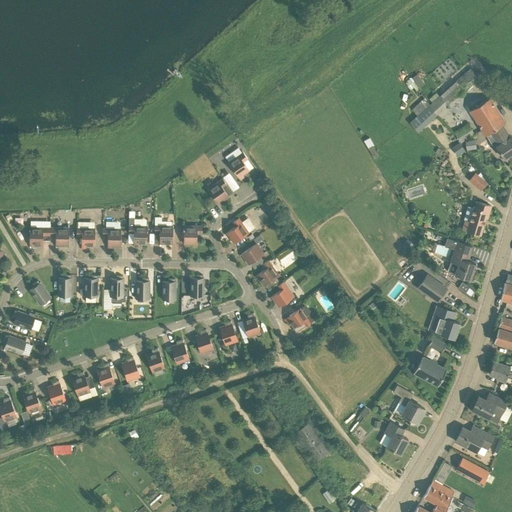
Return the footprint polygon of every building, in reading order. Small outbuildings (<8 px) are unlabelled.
[(410,122),(419,132),(477,80),(470,68),(430,104),(424,98),(411,109),(417,116),(410,122)] [(416,83),(420,87),(425,84),(421,79),(416,83)] [(494,148),(496,146),(504,158),(511,152),(511,137),(510,138),(502,125),(506,123),(490,98),(469,111),(486,136),(494,148)] [(467,124),(454,133),(461,143),(475,135),(467,124)] [(475,139),(466,141),(467,150),(476,148),(475,139)] [(465,151),(459,143),(452,147),(458,156),(465,151)] [(248,158),(244,153),(243,152),(228,162),(241,180),(244,177),(242,175),(249,170),(243,161),(248,158)] [(476,172),(469,180),(481,191),(488,183),(476,172)] [(229,173),(222,177),(223,178),(208,189),(220,206),(224,204),(222,201),(229,196),(228,196),(233,193),(232,191),(238,186),(229,173)] [(469,221),(465,220),(463,229),(480,234),(483,224),(484,224),(485,221),(484,221),(485,217),(487,218),(491,206),(477,202),(476,207),(474,206),(469,221)] [(146,223),(146,226),(134,226),(134,218),(129,217),(129,225),(129,232),(134,232),(134,246),(135,244),(147,244),(147,223),(146,223)] [(255,228),(248,218),(241,222),(238,217),(233,221),(236,226),(224,233),(224,234),(227,232),(234,242),(255,228)] [(86,249),(86,246),(94,246),(95,225),(94,225),(94,222),(78,221),(78,228),(77,228),(77,236),(82,236),(82,249),(86,249)] [(106,221),(106,228),(103,228),(103,236),(108,236),(108,249),(112,249),(112,246),(121,247),(121,228),(120,227),(120,221),(106,221)] [(172,222),(172,225),(155,225),(155,228),(155,231),(155,232),(160,232),(160,246),(160,243),(172,243),(173,223),(172,222)] [(31,248),(31,245),(43,245),(43,224),(42,224),(42,227),(30,227),(30,248),(31,248)] [(57,248),(57,245),(69,246),(69,225),(68,225),(68,227),(56,227),(56,248),(57,248)] [(202,226),(192,226),(184,226),(184,244),(193,244),(193,247),(197,247),(197,233),(202,233),(202,226)] [(260,234),(253,239),(256,243),(257,243),(263,239),(260,234)] [(456,240),(456,241),(447,238),(445,246),(454,249),(450,260),(457,262),(453,273),(471,279),(476,264),(467,261),(472,246),(456,240)] [(264,253),(257,243),(256,243),(239,255),(242,254),(249,264),(250,262),(254,267),(264,260),(260,255),(264,253)] [(264,285),(265,284),(269,288),(279,281),(275,276),(278,274),(268,259),(263,262),(267,268),(254,276),(254,277),(257,275),(264,285)] [(416,287),(437,302),(447,287),(427,272),(416,287)] [(58,295),(60,295),(69,295),(72,295),(71,295),(71,278),(72,278),(72,277),(71,277),(71,275),(64,274),(64,277),(58,277),(58,278),(59,278),(58,295)] [(182,277),(182,295),(204,295),(203,295),(203,278),(204,278),(204,277),(203,277),(203,275),(196,274),(196,277),(182,277)] [(84,296),(86,296),(95,296),(98,296),(98,295),(97,295),(97,278),(98,278),(97,278),(97,275),(90,275),(90,278),(84,278),(85,278),(84,289),(84,294),(84,295),(84,296)] [(123,278),(123,275),(116,275),(116,278),(110,278),(110,279),(111,279),(110,295),(110,296),(112,296),(112,303),(122,303),(122,301),(125,301),(125,296),(124,296),(123,296),(123,279),(124,279),(124,278),(123,278)] [(149,281),(149,278),(142,278),(142,280),(136,280),(136,281),(137,281),(136,298),(150,299),(150,298),(149,298),(149,281),(150,281),(149,281)] [(175,281),(175,278),(168,278),(168,281),(162,281),(163,281),(162,298),(162,299),(176,299),(176,298),(175,298),(175,282),(176,282),(176,281),(175,281)] [(39,283),(38,280),(32,284),(34,286),(29,290),(29,291),(30,290),(40,304),(39,304),(40,305),(51,296),(50,296),(40,283),(41,282),(40,282),(39,283)] [(279,306),(293,296),(283,281),(277,285),(280,289),(269,297),(270,298),(272,296),(279,306)] [(462,282),(458,287),(459,288),(465,292),(466,293),(470,287),(462,281),(462,282)] [(511,284),(505,283),(500,300),(507,302),(511,303),(511,284)] [(294,327),(302,321),(305,325),(311,321),(301,306),(284,319),(286,322),(289,320),(294,327)] [(455,312),(446,309),(437,306),(428,329),(454,338),(459,323),(452,320),(455,312)] [(30,330),(31,328),(35,316),(34,316),(34,317),(18,311),(18,310),(17,311),(15,310),(13,317),(15,318),(13,324),(14,324),(14,323),(30,329),(30,330)] [(260,332),(259,328),(253,312),(247,314),(248,317),(242,319),(248,336),(260,332)] [(511,320),(501,317),(498,327),(508,330),(511,331),(511,320)] [(238,340),(234,328),(231,320),(225,322),(225,325),(220,327),(226,344),(238,340)] [(507,331),(500,328),(498,328),(494,341),(511,347),(511,331),(508,330),(507,331)] [(201,333),(195,335),(201,352),(213,348),(206,329),(200,331),(201,333)] [(9,336),(6,335),(4,341),(6,342),(4,348),(5,348),(21,353),(21,354),(26,341),(25,341),(9,336),(10,335),(9,335),(9,336)] [(428,345),(441,351),(445,343),(433,336),(428,345)] [(177,344),(171,346),(177,363),(189,359),(182,339),(176,341),(177,344)] [(152,352),(147,354),(153,371),(165,367),(158,347),(151,350),(152,352)] [(128,361),(122,363),(128,380),(140,376),(133,356),(127,358),(128,361)] [(446,370),(438,365),(421,356),(413,372),(438,385),(446,370)] [(509,365),(503,364),(494,360),(489,374),(496,376),(495,378),(505,381),(506,375),(511,377),(511,379),(511,380),(511,370),(508,369),(509,365)] [(103,367),(97,369),(103,387),(115,382),(108,363),(102,365),(103,367)] [(78,376),(72,378),(78,395),(90,391),(83,371),(77,373),(78,376)] [(53,384),(48,386),(54,404),(66,399),(59,380),(53,382),(53,384)] [(408,400),(412,392),(397,384),(393,391),(401,396),(398,403),(394,410),(418,422),(425,409),(408,400)] [(29,393),(23,395),(29,412),(41,408),(34,388),(28,390),(29,393)] [(474,410),(497,422),(508,401),(489,391),(485,399),(479,395),(475,403),(477,404),(474,410)] [(4,402),(0,403),(0,407),(4,421),(16,416),(10,397),(3,399),(4,402)] [(294,430),(312,461),(329,452),(310,420),(294,430)] [(404,429),(396,424),(390,421),(379,442),(401,454),(408,440),(401,436),(404,429)] [(455,441),(476,451),(480,444),(487,448),(494,435),(473,424),(469,430),(463,427),(455,441)] [(500,439),(494,451),(497,453),(503,441),(500,439)] [(483,484),(489,471),(462,457),(456,469),(483,484)] [(435,480),(443,484),(452,467),(445,463),(435,480)] [(454,492),(442,485),(433,480),(430,485),(423,496),(436,503),(431,511),(427,511),(418,506),(414,511),(445,511),(454,492)] [(468,496),(465,503),(472,507),(475,500),(468,496)] [(349,511),(346,510),(345,511),(346,511),(375,511),(376,511),(376,510),(362,502),(355,511),(349,511)]
